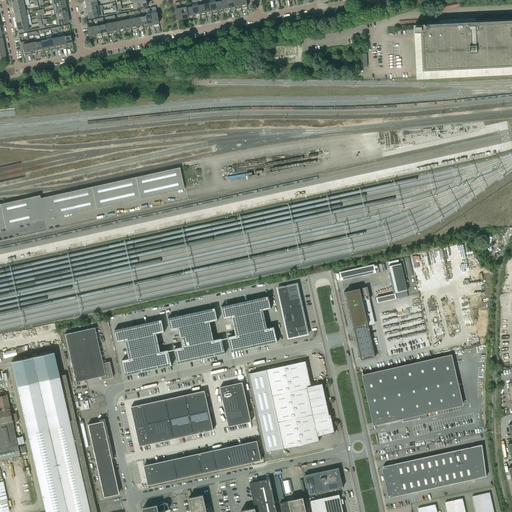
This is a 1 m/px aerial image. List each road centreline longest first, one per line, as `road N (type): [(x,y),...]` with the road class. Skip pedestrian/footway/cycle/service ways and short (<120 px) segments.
road 1 (unclassified): [(130,498),(110,393),(326,343)]
road 2 (unclassified): [(130,498),(349,449)]
road 3 (unclassified): [(344,338),(331,281),(320,274),(313,284),(326,343)]
road 4 (residential): [(2,0),(18,66),(83,52)]
